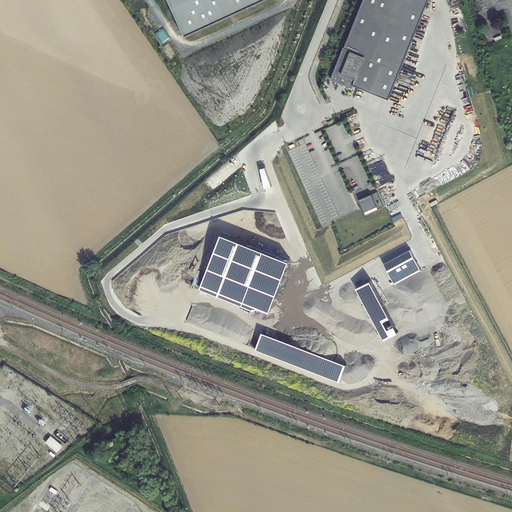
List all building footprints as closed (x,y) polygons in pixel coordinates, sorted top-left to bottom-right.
[(163,0),(178,32),(251,0),(163,0)] [(363,0),(333,75),(390,98),(429,0),(363,0)] [(261,168),(264,187),(272,185),(266,167),(261,168)] [(359,200),(364,211),(377,206),(372,194),(359,200)] [(202,284),(270,311),(291,260),(223,233),(202,284)] [(385,263),(396,283),(422,269),(411,249),(385,263)] [(357,287),(384,339),(398,332),(371,280),(357,287)] [(263,333),(256,349),(340,382),(347,365),(263,333)] [(62,446),(49,436),(44,442),(57,452),(62,446)]
